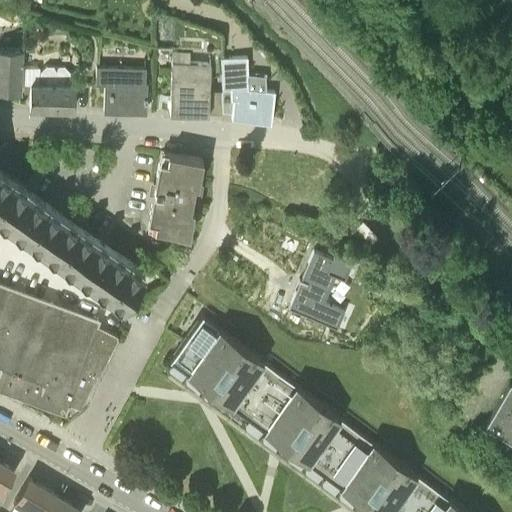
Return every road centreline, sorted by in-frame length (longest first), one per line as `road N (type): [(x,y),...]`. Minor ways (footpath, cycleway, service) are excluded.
road 1 (unclassified): [(312,145),(0,118)]
road 2 (secondary): [(155,511),(0,422)]
road 3 (track): [(393,149),(436,109),(511,98)]
